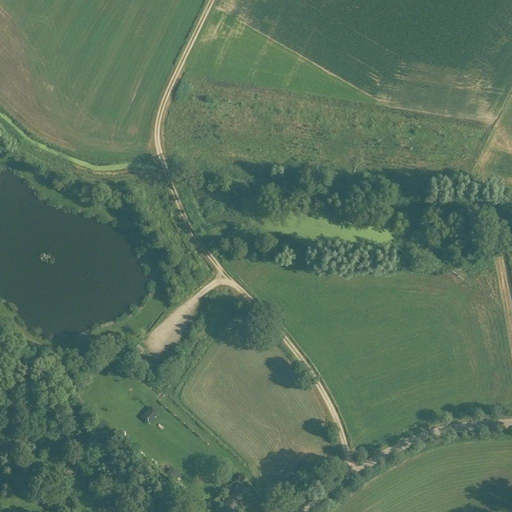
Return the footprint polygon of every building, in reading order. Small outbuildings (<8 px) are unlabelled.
[(160,372),(150,364),(147,367),(157,376),(160,372)] [(151,407),(148,410),(155,417),(159,413),(151,407)] [(172,468),(167,473),(171,478),(177,472),(172,468)] [(57,482),(68,486),(72,473),(62,470),(57,482)] [(50,492),(52,486),(43,482),(40,488),(50,492)] [(231,511),(237,505),(248,491),(239,484),(217,511),(231,511)]
